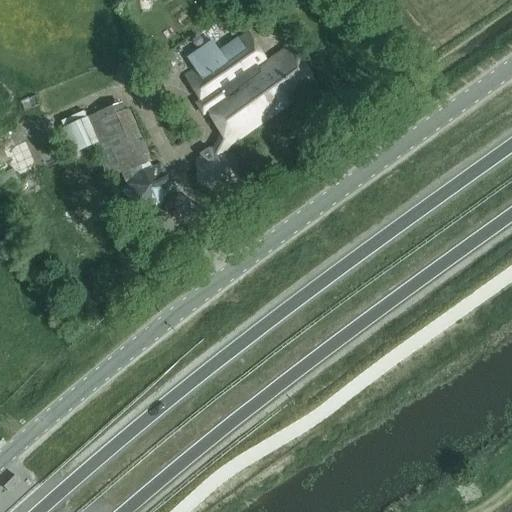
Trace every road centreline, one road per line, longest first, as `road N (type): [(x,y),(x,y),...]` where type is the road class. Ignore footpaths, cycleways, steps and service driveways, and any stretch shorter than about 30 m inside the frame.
road 1 (unclassified): [(511,67),(153,327),(0,460)]
road 2 (trunk): [(511,141),(259,328),(38,511)]
road 3 (trunk): [(126,511),(394,295),(511,212)]
